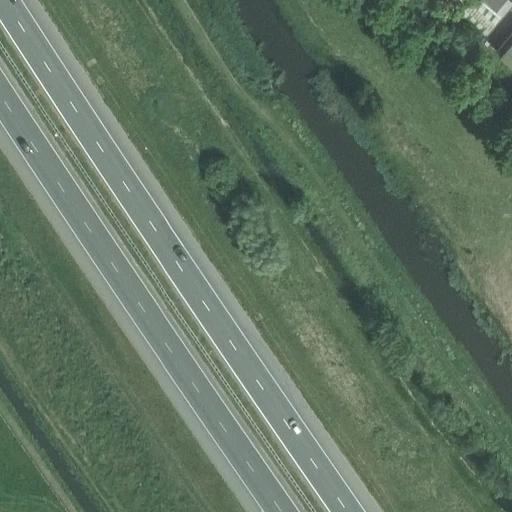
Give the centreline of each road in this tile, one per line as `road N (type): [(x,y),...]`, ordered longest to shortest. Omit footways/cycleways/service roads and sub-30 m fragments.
road 1 (motorway): [(346,511),(4,0)]
road 2 (motorway): [(0,93),(281,511)]
road 3 (track): [(511,146),(345,0)]
